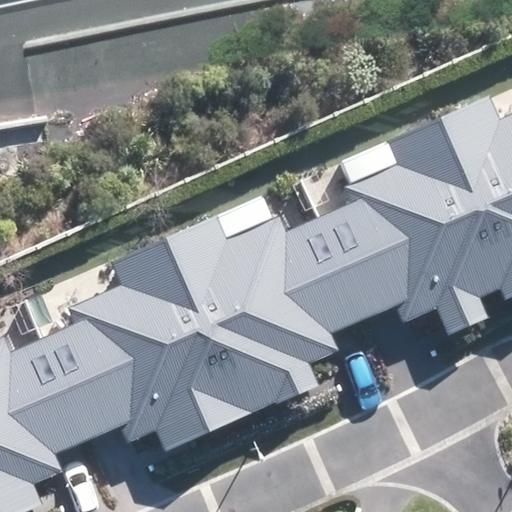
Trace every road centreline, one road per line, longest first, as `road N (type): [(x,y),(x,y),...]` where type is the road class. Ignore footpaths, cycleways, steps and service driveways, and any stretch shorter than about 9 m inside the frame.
road 1 (residential): [(198,511),(421,414)]
road 2 (residential): [(421,414),(476,480),(511,500)]
